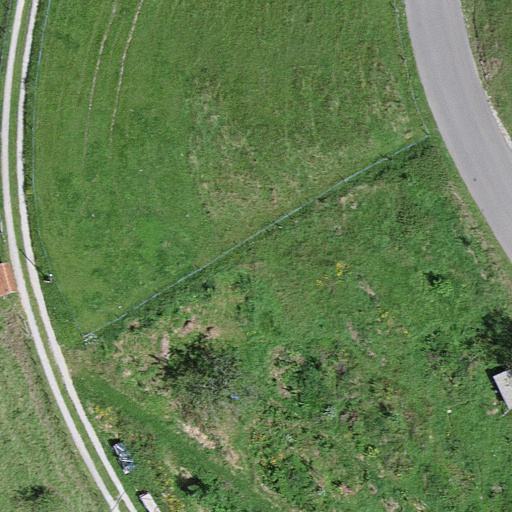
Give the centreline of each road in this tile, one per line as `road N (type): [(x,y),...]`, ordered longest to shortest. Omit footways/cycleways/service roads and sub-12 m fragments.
road 1 (track): [(25,0),(11,123),(26,274),(82,440),(129,511)]
road 2 (unclassified): [(511,210),(447,79),(437,0)]
